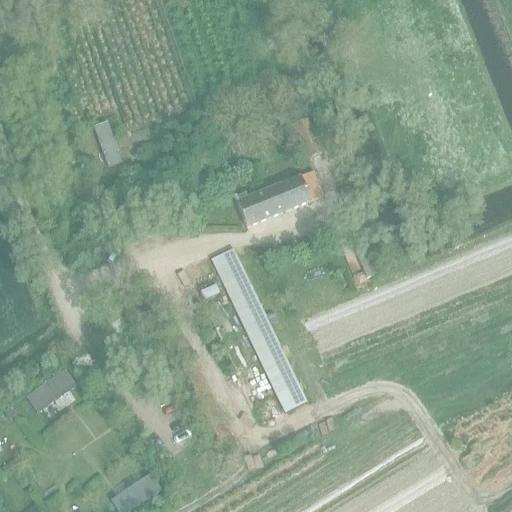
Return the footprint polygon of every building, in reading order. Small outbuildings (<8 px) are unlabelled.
[(293,126),(307,161),(322,154),(308,120),(293,126)] [(107,169),(120,164),(107,126),(94,131),(107,169)] [(247,231),(321,199),(311,176),(237,207),(247,231)] [(354,250),(366,281),(381,275),(369,244),(354,250)] [(156,365),(124,317),(97,335),(130,383),(156,365)] [(64,372),(25,399),(35,414),(75,387),(64,372)] [(115,511),(124,511),(158,490),(150,477),(110,504),(115,511)]
